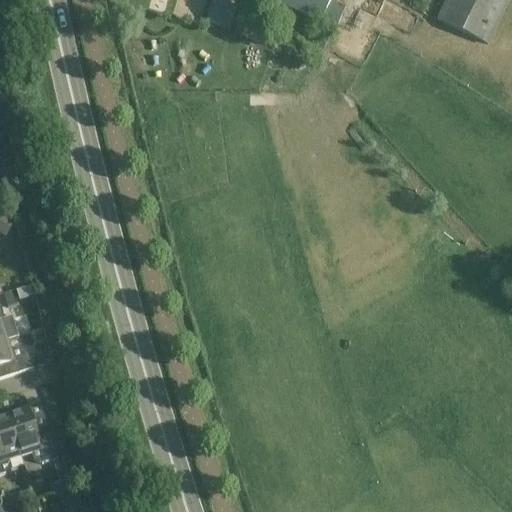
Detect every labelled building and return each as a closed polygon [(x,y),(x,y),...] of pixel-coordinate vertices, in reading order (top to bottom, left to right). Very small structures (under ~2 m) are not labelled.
[(329,6),(331,0),(267,0),(320,23),(323,16),(336,21),(340,11),(329,6)] [(511,0),(448,0),(438,22),(489,46),(511,0)] [(211,1),(205,21),(229,28),(234,7),(211,1)] [(0,346),(6,344),(19,340),(15,328),(12,318),(4,320),(0,309),(0,346)] [(9,354),(6,344),(0,346),(0,381),(21,375),(33,371),(27,353),(22,350),(9,354)] [(8,417),(21,458),(30,455),(33,464),(41,468),(58,462),(46,427),(35,430),(29,410),(8,417)] [(21,458),(8,417),(0,419),(0,476),(4,476),(2,469),(7,467),(10,462),(21,458)] [(72,491),(68,480),(50,486),(54,498),(72,491)]
